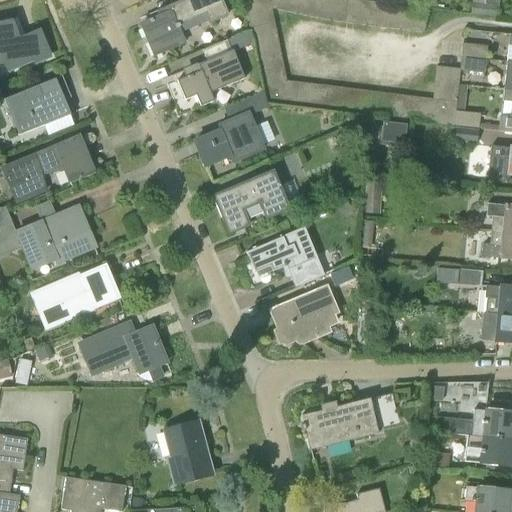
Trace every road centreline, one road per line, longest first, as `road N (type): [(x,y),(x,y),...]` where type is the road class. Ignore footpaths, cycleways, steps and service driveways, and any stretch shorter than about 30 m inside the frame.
road 1 (unclassified): [(268,401),(99,0)]
road 2 (residential): [(268,401),(327,370),(511,368)]
